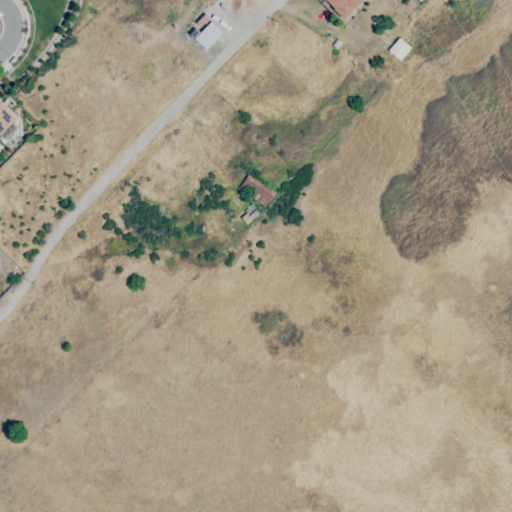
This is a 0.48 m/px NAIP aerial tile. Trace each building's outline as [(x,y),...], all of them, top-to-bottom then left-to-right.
[(363,0),(344,19),(333,9),(334,8),(326,0),(325,1),(323,0),(363,0)] [(206,50),(195,39),(211,21),(223,32),(206,50)] [(194,38),(189,33),(196,27),(200,32),(194,38)] [(400,60),(389,50),(399,38),(411,48),(400,60)] [(337,48),(332,45),(338,39),(342,42),(337,48)] [(0,104),(1,105),(19,123),(5,139),(0,134),(0,104)] [(265,207),(258,202),(257,202),(256,201),(256,200),(255,201),(253,200),(254,200),(238,189),(248,174),(275,192),(265,207)] [(247,224),(241,218),(246,213),(244,211),(252,204),(256,209),(258,208),(261,211),(247,224)]
